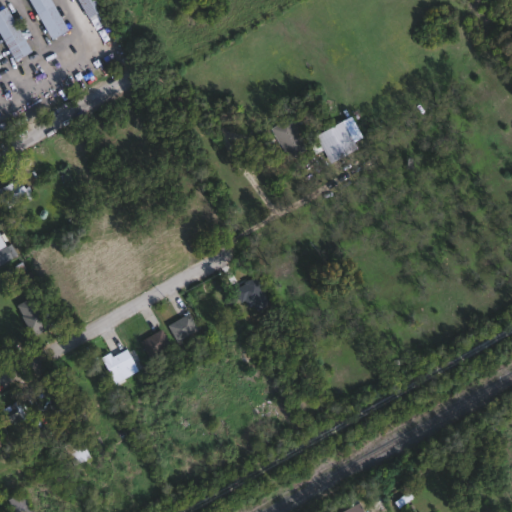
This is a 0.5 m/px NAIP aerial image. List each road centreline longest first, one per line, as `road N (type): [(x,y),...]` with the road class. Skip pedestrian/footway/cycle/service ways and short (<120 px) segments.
road 1 (residential): [(0,377),(225,248)]
road 2 (residential): [(0,152),(126,79)]
